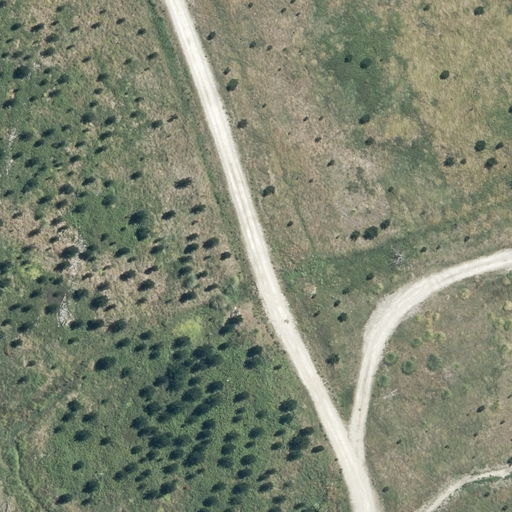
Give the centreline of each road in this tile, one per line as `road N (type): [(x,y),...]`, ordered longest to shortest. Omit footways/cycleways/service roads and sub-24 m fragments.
road 1 (track): [(175,0),(267,284),(366,511)]
road 2 (track): [(511,257),(425,287),(385,321),(367,369),(350,467)]
